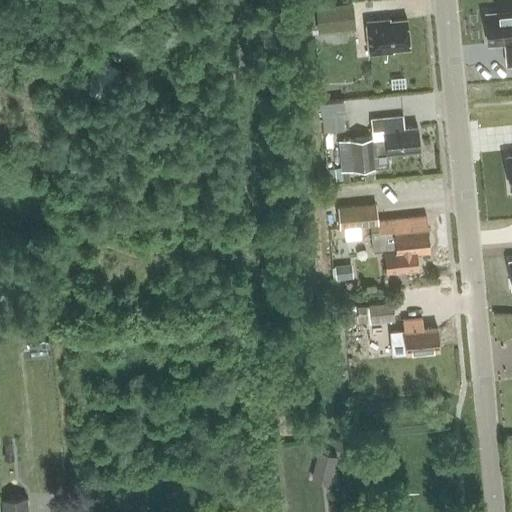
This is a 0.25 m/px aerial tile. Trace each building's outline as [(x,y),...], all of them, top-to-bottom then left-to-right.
[(356,29),(353,2),(328,5),(331,31),(356,29)] [(511,10),(485,13),(488,45),(505,44),(507,65),(511,64),(511,10)] [(393,49),(408,47),(406,19),(390,21),(390,17),(366,20),(369,54),(393,52),(393,49)] [(94,89),(111,97),(128,65),(110,57),(94,89)] [(323,133),(344,131),(343,112),(322,114),(323,133)] [(419,151),(416,125),(400,127),(399,118),(385,120),(385,124),(373,126),(374,137),(339,141),(341,168),(342,171),(389,166),(388,155),(419,151)] [(341,168),(328,170),(329,182),(342,181),(341,171),(342,171),(341,168)] [(349,171),(341,171),(342,181),(350,180),(349,171)] [(374,202),(336,206),(338,226),(376,223),(376,219),(374,202)] [(376,229),(369,229),(371,250),(382,249),(384,270),(416,267),(414,251),(428,250),(424,215),(391,218),(376,219),(376,223),(376,229)] [(335,265),(336,278),(352,277),(351,264),(335,265)] [(358,324),(394,321),(392,304),(356,307),(358,324)] [(354,316),(345,317),(346,326),(355,326),(354,316)] [(403,329),(389,330),(391,355),(437,350),(435,326),(419,327),(418,317),(402,319),(403,329)] [(318,451),(311,480),(329,485),(337,456),(318,451)] [(2,511),(27,511),(26,498),(1,500),(2,511)]
